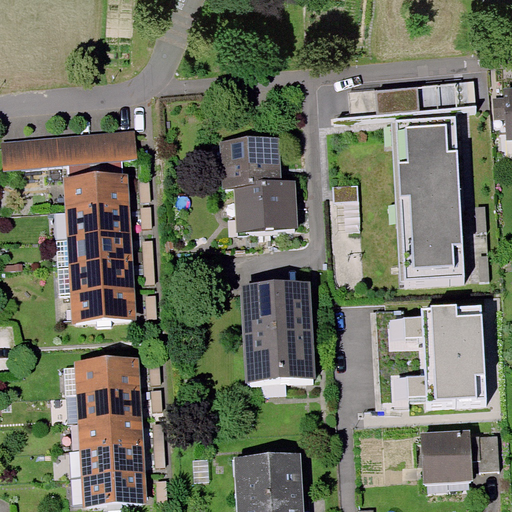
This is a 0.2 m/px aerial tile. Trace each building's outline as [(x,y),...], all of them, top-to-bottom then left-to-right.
[(442,117),(392,121),(403,288),(441,286),(466,286),(460,166),(457,131),(457,116),(442,117)] [(1,146),(4,177),(137,166),(135,135),(1,146)] [(284,189),(282,143),(228,146),(229,159),(225,159),(226,192),(238,191),(284,189)] [(68,211),(132,207),(130,178),(67,182),(68,211)] [(149,183),(139,184),(140,206),(151,205),(149,183)] [(247,220),(247,234),(299,232),(297,188),(284,189),(238,191),(240,221),(247,220)] [(70,240),(133,236),(132,207),(68,211),(70,240)] [(152,211),(141,211),(142,232),(152,232),(152,211)] [(72,269),(135,265),(133,236),(70,240),(72,269)] [(154,245),(143,245),(144,289),(156,288),(154,245)] [(73,298),(137,294),(135,265),(72,269),(73,298)] [(245,294),(250,386),(317,382),(311,290),(245,294)] [(73,298),(75,327),(138,323),(137,294),(73,298)] [(156,299),(146,300),(147,321),(157,321),(156,299)] [(486,404),(480,305),(457,306),(457,303),(431,304),(431,308),(421,309),(426,407),(486,404)] [(140,363),(78,366),(79,395),(142,391),(140,363)] [(142,391),(79,395),(81,424),(144,420),(142,391)] [(161,394),(150,395),(151,415),(163,414),(161,394)] [(144,420),(81,424),(83,453),(145,449),(144,420)] [(165,428),(152,428),(155,471),(167,470),(165,428)] [(473,437),(424,439),(427,487),(475,484),(473,437)] [(145,449),(83,453),(84,482),(147,478),(145,449)] [(306,511),(303,460),(237,464),(239,511),(306,511)] [(209,463),(193,464),(194,486),(210,486),(209,463)] [(147,478),(84,482),(86,511),(149,507),(147,478)] [(167,485),(155,485),(157,507),(168,507),(167,485)]
